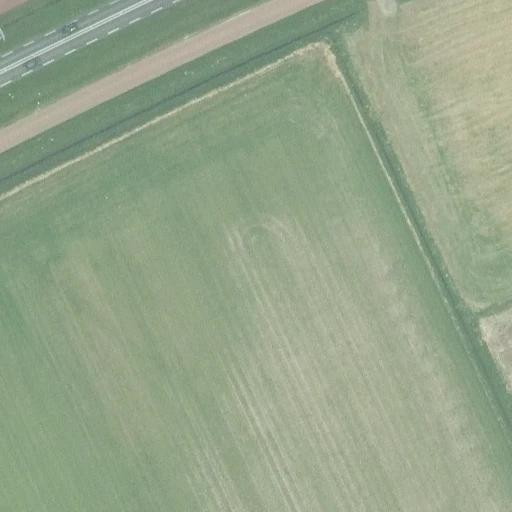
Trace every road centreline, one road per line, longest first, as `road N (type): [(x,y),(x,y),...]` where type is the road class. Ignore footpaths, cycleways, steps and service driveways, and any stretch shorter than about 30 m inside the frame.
road 1 (unclassified): [(0,144),(308,0)]
road 2 (primary): [(0,72),(144,0)]
